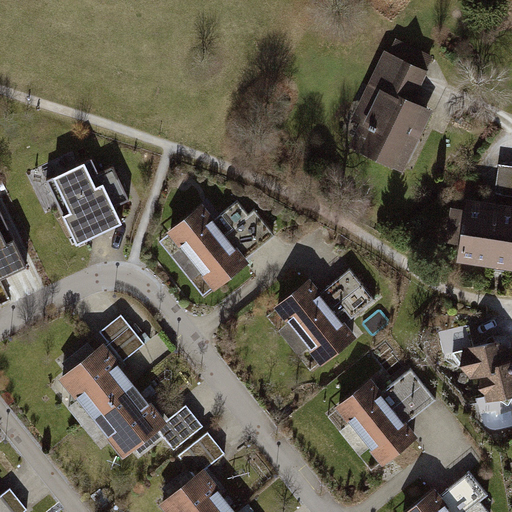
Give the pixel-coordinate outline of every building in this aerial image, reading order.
[(349,133),(343,145),(404,175),(432,118),(413,109),(428,78),(424,76),(431,62),(394,44),(387,58),(383,56),(366,90),(355,85),(340,116),(350,121),(346,131),(349,133)] [(110,214),(136,202),(121,166),(96,177),(90,163),(49,181),(64,216),(58,219),(70,247),(116,227),(110,214)] [(511,171),(497,170),(493,199),(511,202),(511,171)] [(203,302),(248,268),(244,263),(274,240),(254,215),(247,220),(234,204),(211,221),(201,208),(157,243),(203,302)] [(511,213),(460,205),(451,267),(511,275),(511,213)] [(0,281),(26,269),(0,213),(0,281)] [(316,369),(354,340),(346,330),(375,307),(348,273),(319,296),(307,280),(270,309),(286,330),(279,335),(299,361),(306,355),(316,369)] [(103,345),(119,365),(144,344),(121,315),(96,336),(103,345)] [(93,419),(135,384),(119,365),(103,345),(61,380),(93,419)] [(511,401),(511,353),(496,346),(458,355),(462,378),(471,377),(478,410),(511,401)] [(369,475),(414,440),(367,381),(323,415),(369,475)] [(135,384),(93,419),(125,458),(160,429),(168,423),(135,384)] [(168,423),(160,429),(176,448),(203,426),(188,407),(168,423)] [(177,458),(192,477),(204,468),(223,452),(208,433),(177,458)] [(166,511),(231,511),(236,509),(204,468),(192,477),(159,503),(166,511)] [(448,511),(428,486),(394,511),(448,511)] [(8,489),(0,495),(0,511),(17,511),(24,507),(8,489)]
